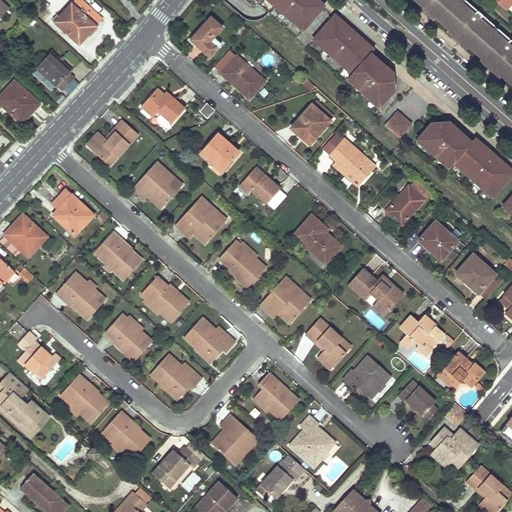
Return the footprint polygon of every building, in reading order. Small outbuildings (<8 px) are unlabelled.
[(0,0),(0,18),(9,9),(0,0)] [(89,8),(84,14),(80,11),(86,5),(80,0),(75,0),(72,4),(71,3),(54,21),(78,44),(96,25),(95,24),(101,18),(89,8)] [(275,0),(277,1),(275,4),(286,13),(293,20),(295,17),(305,26),(323,6),(315,0),(275,0)] [(416,0),(511,83),(511,39),(511,38),(508,41),(480,17),(483,14),(478,9),(475,13),(460,0),(416,0)] [(460,0),(475,13),(478,9),(466,0),(460,0)] [(511,0),(494,0),(505,9),(510,3),(511,0)] [(283,17),(290,23),(293,20),(286,13),(283,17)] [(333,16),(348,29),(351,26),(335,13),(333,16)] [(480,17),(508,41),(511,38),(483,14),(480,17)] [(331,54),(341,63),(344,61),(355,70),(352,73),(358,78),(356,80),(372,94),(382,103),(396,88),(395,81),(391,77),(394,75),(392,68),(383,60),(380,63),(368,53),(371,50),(355,35),(357,32),(351,26),(348,29),(333,16),(316,35),(326,44),(323,47),(331,54)] [(209,55),(215,48),(221,42),(214,35),(222,27),(212,17),(191,38),(209,55)] [(293,20),(303,29),(305,26),(295,17),(293,20)] [(355,35),(371,50),(374,47),(357,32),(355,35)] [(316,35),(313,38),(323,47),(326,44),(316,35)] [(320,50),(328,57),(331,54),(323,47),(320,50)] [(380,63),(383,60),(371,50),(368,53),(380,63)] [(62,90),(68,84),(74,78),(69,73),(70,71),(51,53),(36,68),(56,87),(57,86),(62,90)] [(248,97),(256,89),(263,81),(236,55),(221,72),(248,97)] [(344,61),(341,63),(352,73),(355,70),(344,61)] [(349,76),(355,82),(356,80),(358,78),(352,73),(349,76)] [(311,90),(313,87),(302,77),(300,80),(311,90)] [(31,110),(31,111),(32,112),(40,104),(15,80),(0,95),(0,102),(20,122),(31,110)] [(157,111),(164,117),(171,123),(184,108),(171,96),(169,98),(158,88),(142,106),(153,116),(157,111)] [(369,98),(379,107),(382,103),(372,94),(369,98)] [(207,104),(201,111),(208,117),(214,110),(207,104)] [(299,134),(300,133),(301,131),(312,141),(331,121),(312,104),(292,127),(299,134)] [(398,110),(395,114),(409,126),(412,123),(398,110)] [(409,126),(395,114),(385,124),(399,138),(409,126)] [(439,121),(436,121),(432,121),(419,135),(430,145),(445,159),(447,156),(453,161),(456,158),(466,168),(464,171),(474,180),(482,186),(484,184),(494,193),(511,174),(496,160),(498,157),(492,151),(489,154),(473,140),(470,143),(459,133),(461,130),(450,121),(445,121),(442,124),(439,121)] [(90,147),(102,157),(105,160),(112,152),(117,157),(136,138),(138,135),(125,123),(109,140),(105,137),(102,134),(90,147)] [(470,143),(473,140),(461,130),(459,133),(470,143)] [(99,132),(88,144),(90,147),(102,134),(99,132)] [(208,159),(209,158),(209,157),(223,169),(239,151),(219,133),(201,153),(208,159)] [(416,139),(426,149),(430,145),(419,135),(416,139)] [(473,140),(489,154),(492,151),(476,137),(473,140)] [(344,138),(337,146),(329,154),(336,161),(333,164),(345,175),(341,180),(347,186),(351,181),(358,187),(361,184),(376,167),(344,138)] [(105,160),(110,165),(117,157),(112,152),(105,160)] [(444,160),(450,165),(453,161),(447,156),(445,159),(444,160)] [(496,160),(511,174),(511,172),(511,169),(498,157),(496,160)] [(456,158),(453,161),(464,171),(466,168),(456,158)] [(132,189),(144,200),(147,197),(151,193),(164,205),(180,188),(169,178),(171,175),(157,162),(132,189)] [(266,203),(273,195),(279,188),(269,180),(268,181),(263,177),(266,174),(257,167),(240,186),(249,193),(252,190),(266,203)] [(180,188),(182,185),(171,175),(169,178),(180,188)] [(482,186),(474,180),(472,182),(471,183),(479,190),(480,189),(482,186)] [(415,181),(413,184),(410,187),(408,185),(386,210),(402,225),(430,194),(415,181)] [(482,186),(492,195),(494,193),(484,184),(482,186)] [(58,209),(72,195),(68,191),(54,204),(58,209)] [(147,197),(161,209),(164,205),(151,193),(147,197)] [(74,235),(83,225),(93,215),(72,195),(58,209),(53,214),(74,235)] [(176,225),(190,237),(194,233),(197,230),(208,241),(224,223),(213,212),(215,209),(201,197),(176,225)] [(511,209),(505,202),(502,206),(511,213),(511,209)] [(224,223),(227,220),(215,209),(213,212),(224,223)] [(96,218),(104,225),(110,218),(102,211),(96,218)] [(304,243),(321,224),(312,216),(295,234),(304,243)] [(46,237),(36,227),(25,217),(11,231),(9,229),(4,234),(5,235),(21,251),(27,257),(46,237)] [(436,220),(427,229),(419,239),(441,259),(458,241),(436,220)] [(327,230),(321,224),(304,243),(325,262),(340,246),(332,239),(325,232),(327,230)] [(194,233),(206,244),(208,241),(197,230),(194,233)] [(112,231),(106,238),(101,245),(105,249),(98,257),(104,263),(113,271),(124,280),(142,260),(131,250),(130,252),(120,243),(123,241),(112,231)] [(0,241),(15,257),(21,251),(5,235),(0,240),(0,241)] [(220,258),(229,266),(239,275),(237,277),(248,288),(267,267),(256,258),(240,243),(236,239),(220,258)] [(259,254),(243,240),(240,243),(256,258),(259,254)] [(132,249),(123,241),(120,243),(130,252),(131,250),(132,249)] [(101,245),(93,253),(98,257),(105,249),(101,245)] [(70,254),(73,252),(75,250),(71,246),(66,250),(70,254)] [(505,262),(504,264),(508,267),(511,264),(511,262),(511,260),(504,253),(500,258),(505,262)] [(496,274),(484,264),(473,254),(456,272),(479,293),(480,292),(487,299),(502,282),(495,275),(496,274)] [(0,257),(0,285),(14,271),(0,257)] [(102,265),(111,273),(113,271),(104,263),(102,265)] [(23,269),(19,273),(27,281),(32,277),(23,269)] [(377,282),(363,269),(349,285),(365,300),(371,294),(379,301),(389,310),(402,294),(389,282),(387,284),(383,280),(385,279),(382,276),(377,282)] [(75,272),(67,281),(71,285),(79,276),(75,272)] [(87,319),(89,317),(105,299),(94,289),(86,282),(79,276),(71,285),(67,281),(59,289),(55,293),(66,303),(68,301),(77,309),(76,310),(87,319)] [(189,303),(183,297),(178,292),(176,293),(157,276),(140,294),(144,298),(160,313),(170,323),(189,303)] [(260,305),(274,318),(278,313),(281,311),(292,321),(309,303),(298,292),(300,289),(286,276),(260,305)] [(96,286),(88,279),(86,282),(94,289),(96,286)] [(309,303),(312,300),(300,289),(298,292),(309,303)] [(511,305),(511,297),(507,292),(501,299),(511,308),(511,305)] [(141,302),(157,316),(160,313),(144,298),(141,302)] [(77,309),(68,301),(66,303),(75,311),(76,310),(77,309)] [(389,310),(379,301),(373,307),(383,316),(389,310)] [(278,313),(290,324),(292,321),(281,311),(278,313)] [(133,361),(135,358),(151,341),(140,331),(125,317),(121,313),(105,331),(104,331),(123,349),(122,351),(133,361)] [(143,328),(128,314),(125,317),(140,331),(143,328)] [(418,322),(415,319),(411,316),(401,328),(407,334),(401,341),(408,347),(414,341),(419,345),(416,348),(425,355),(444,334),(435,326),(433,328),(429,325),(431,322),(424,315),(418,322)] [(209,353),(212,356),(215,359),(223,351),(225,353),(235,343),(225,334),(222,337),(215,330),(202,318),(184,338),(195,349),(197,347),(207,356),(209,353)] [(326,348),(323,352),(320,355),(332,366),(345,352),(337,344),(342,339),(319,318),(307,332),(326,348)] [(225,334),(217,327),(215,330),(222,337),(225,334)] [(36,338),(28,331),(17,342),(25,350),(17,359),(25,365),(27,364),(42,378),(60,358),(53,352),(50,355),(33,341),(36,338)] [(446,336),(447,349),(454,341),(447,334),(446,336)] [(345,352),(350,346),(342,339),(337,344),(345,352)] [(194,350),(210,365),(215,359),(212,356),(209,353),(207,356),(197,347),(195,349),(194,350)] [(485,372),(480,367),(475,361),(470,366),(465,361),(467,359),(459,352),(444,367),(460,383),(463,380),(471,387),(485,372)] [(175,390),(178,393),(181,396),(189,388),(192,391),(202,380),(191,370),(189,372),(182,366),(168,354),(151,373),(150,374),(162,385),(164,384),(173,392),(175,390)] [(352,367),(342,378),(351,386),(354,383),(357,379),(360,382),(359,383),(359,388),(372,399),(379,391),(380,392),(386,384),(385,383),(392,376),(368,354),(354,369),(352,367)] [(318,357),(330,369),(332,366),(320,355),(318,357)] [(191,370),(183,364),(182,366),(189,372),(191,370)] [(438,374),(454,389),(460,383),(444,367),(438,374)] [(0,410),(16,425),(18,422),(21,420),(28,427),(43,411),(31,400),(26,405),(20,399),(17,396),(26,386),(11,372),(1,383),(5,387),(2,391),(0,393),(0,410)] [(90,383),(78,373),(66,386),(71,390),(63,398),(70,404),(79,413),(89,422),(108,402),(97,392),(95,394),(87,387),(90,383)] [(256,384),(260,388),(253,396),(269,411),(279,421),(297,401),(267,373),(256,384)] [(413,379),(398,395),(405,401),(406,400),(422,415),(424,413),(429,418),(438,408),(433,403),(437,400),(413,379)] [(479,382),(475,386),(482,392),(486,389),(479,382)] [(90,383),(87,387),(95,394),(97,392),(98,391),(90,383)] [(161,386),(177,401),(181,396),(178,393),(175,390),(173,392),(164,384),(162,385),(161,386)] [(17,396),(20,399),(30,389),(26,386),(17,396)] [(66,386),(59,394),(63,398),(71,390),(66,386)] [(250,399),(267,414),(269,411),(253,396),(250,399)] [(79,413),(70,404),(67,407),(77,416),(79,413)] [(468,414),(456,404),(447,413),(459,423),(468,414)] [(30,437),(48,417),(43,411),(28,427),(21,420),(18,422),(16,425),(30,437)] [(130,420),(120,411),(108,424),(113,428),(105,436),(111,441),(121,450),(131,459),(150,439),(139,430),(137,432),(127,423),(130,420)] [(232,462),(242,451),(244,453),(257,439),(230,414),(219,426),(223,429),(226,433),(223,437),(214,446),(232,462)] [(303,430),(289,445),(314,468),(322,459),(320,457),(326,451),(328,453),(337,443),(326,433),(323,435),(316,428),(318,426),(320,424),(310,415),(300,426),(303,430)] [(511,417),(500,433),(511,441),(511,417)] [(130,420),(127,423),(137,432),(139,430),(140,429),(130,420)] [(108,424),(101,432),(105,436),(113,428),(108,424)] [(444,425),(430,442),(436,447),(433,450),(448,464),(451,461),(458,467),(479,443),(472,437),(467,442),(455,432),(450,438),(447,435),(449,432),(449,431),(448,430),(447,428),(444,425)] [(326,433),(318,426),(316,428),(323,435),(326,433)] [(467,442),(472,437),(460,426),(455,432),(467,442)] [(223,429),(211,442),(214,446),(223,437),(226,433),(223,429)] [(121,450),(111,441),(108,444),(118,453),(121,450)] [(181,446),(177,451),(175,452),(171,448),(150,472),(160,481),(167,473),(174,480),(188,465),(191,467),(193,465),(197,460),(181,446)] [(96,460),(102,453),(95,447),(90,454),(96,460)] [(431,453),(446,466),(448,464),(433,450),(431,453)] [(232,462),(234,464),(244,453),(242,451),(232,462)] [(324,461),(330,454),(328,453),(326,451),(320,457),(322,459),(324,461)] [(261,484),(272,495),(276,499),(294,480),(296,482),(306,470),(289,455),(284,460),(283,459),(261,484)] [(504,482),(483,463),(469,478),(487,493),(481,500),(496,511),(509,497),(499,488),(504,482)] [(33,472),(20,487),(48,511),(55,511),(61,506),(58,504),(62,498),(33,472)] [(160,481),(167,488),(174,480),(167,473),(160,481)] [(511,489),(504,482),(499,488),(509,497),(511,493),(511,489)] [(193,508),(196,511),(218,511),(220,510),(222,511),(223,511),(235,500),(217,483),(193,508)] [(272,495),(261,484),(256,489),(267,499),(272,495)] [(151,497),(139,486),(135,492),(146,502),(151,497)] [(378,511),(353,489),(334,509),(337,511),(378,511)] [(140,511),(147,504),(146,502),(135,492),(133,491),(126,499),(130,503),(121,511),(140,511)] [(443,496),(451,503),(454,499),(447,492),(443,496)] [(61,506),(55,511),(61,511),(68,504),(62,498),(58,504),(61,506)] [(126,499),(113,511),(121,511),(130,503),(126,499)] [(495,511),(496,511),(481,500),(479,502),(490,511),(495,511)]
